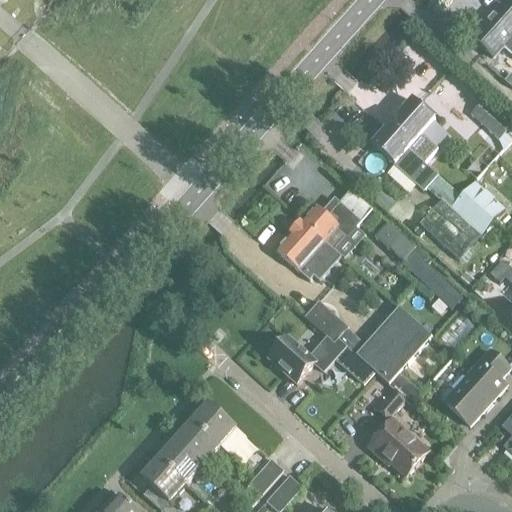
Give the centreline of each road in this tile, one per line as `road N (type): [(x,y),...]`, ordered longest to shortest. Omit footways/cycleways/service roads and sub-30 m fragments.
road 1 (tertiary): [(0,415),(370,0)]
road 2 (residential): [(387,511),(205,345)]
